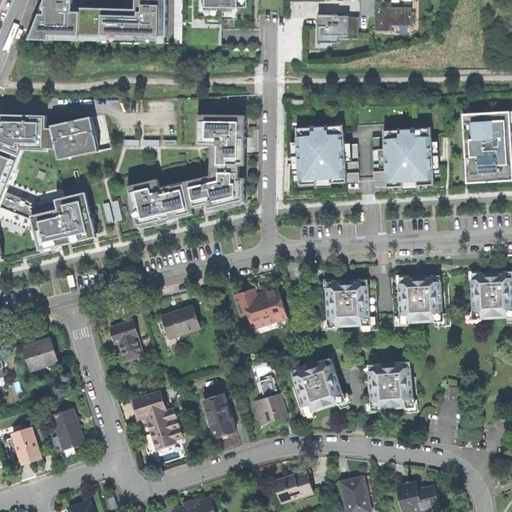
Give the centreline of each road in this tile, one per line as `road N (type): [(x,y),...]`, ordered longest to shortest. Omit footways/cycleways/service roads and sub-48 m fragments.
road 1 (residential): [(121,462),(129,481),(154,487),(289,446),(439,457),(465,468),(483,511)]
road 2 (residential): [(273,250),(511,235)]
road 3 (residential): [(273,250),(272,14)]
road 4 (residential): [(69,300),(273,250)]
road 5 (residential): [(69,300),(121,462)]
